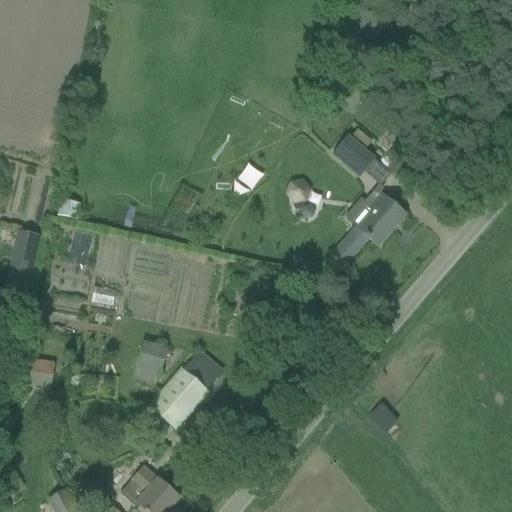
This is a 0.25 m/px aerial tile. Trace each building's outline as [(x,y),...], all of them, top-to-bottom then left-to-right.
[(331,70),(325,99),(339,102),(338,103),(357,107),(357,106),(367,62),(370,46),(371,43),(339,37),(338,39),(331,70)] [(388,86),(388,102),(400,101),(400,86),(388,86)] [(292,101),(289,111),(299,113),(301,103),(292,101)] [(333,156),(359,178),(374,161),(364,153),(375,140),(360,127),(350,139),(348,138),(333,156)] [(294,155),(285,159),(288,165),(297,161),(294,155)] [(288,183),(284,196),(293,207),(307,204),(311,192),(302,181),(288,183)] [(354,228),(332,254),(347,267),(369,241),(377,249),(405,217),(389,204),(379,195),(367,209),(371,213),(359,202),(345,219),(357,230),(356,230),(354,228)] [(57,218),(77,222),(80,208),(60,203),(57,218)] [(39,238),(19,233),(15,251),(19,252),(11,290),(26,293),(39,238)] [(295,255),(286,268),(301,279),(311,266),(295,255)] [(10,310),(5,328),(15,331),(22,311),(24,304),(13,301),(10,310)] [(134,370),(160,377),(168,350),(142,343),(134,370)] [(140,422),(162,443),(172,432),(174,434),(209,394),(206,392),(222,374),(198,354),(183,373),(181,371),(149,410),(151,411),(140,422)] [(22,360),(17,387),(50,392),(54,365),(33,361),(34,356),(25,355),(24,360),(22,360)] [(382,406),(371,416),(386,432),(397,421),(382,406)] [(0,466),(0,492),(1,494),(13,487),(1,466),(0,466)] [(136,507),(141,511),(167,511),(179,500),(143,469),(119,496),(134,510),(136,507)] [(48,503),(53,511),(75,511),(64,493),(48,503)]
